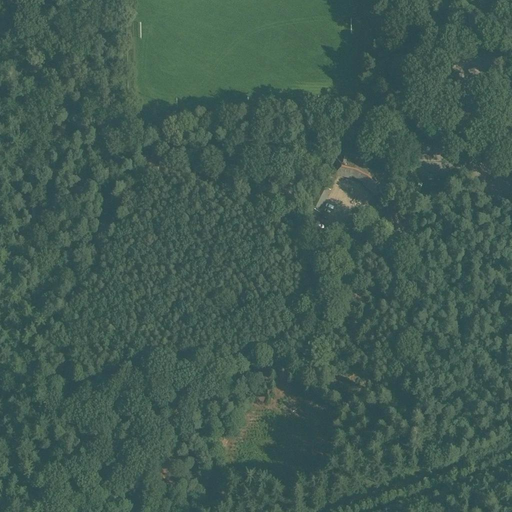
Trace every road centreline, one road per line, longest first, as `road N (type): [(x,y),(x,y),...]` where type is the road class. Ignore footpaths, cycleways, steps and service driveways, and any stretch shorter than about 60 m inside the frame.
road 1 (track): [(27,93),(51,511)]
road 2 (track): [(0,398),(67,378),(413,354)]
road 3 (track): [(324,251),(27,93)]
road 4 (track): [(190,511),(324,251)]
road 5 (track): [(410,244),(418,476)]
road 6 (track): [(380,511),(511,465)]
